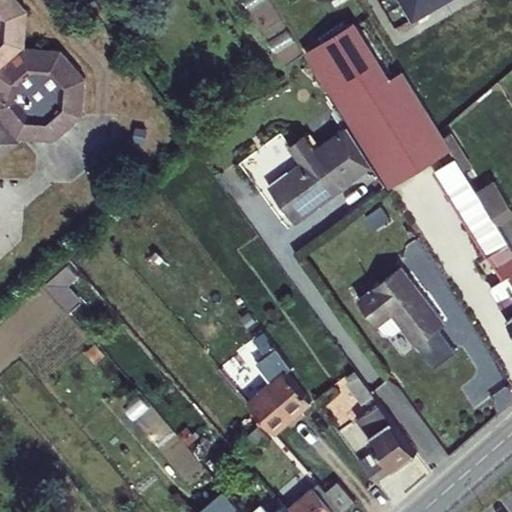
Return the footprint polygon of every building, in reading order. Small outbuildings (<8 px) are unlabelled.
[(0,0),(0,146),(18,132),(25,140),(51,142),(88,111),(85,109),(88,79),(59,44),(22,42),(26,7),(19,0),(0,0)] [(406,0),(413,10),(429,0),(406,0)] [(446,163),(386,67),(340,96),(399,192),(446,163)] [(313,169),(281,193),(308,229),(354,193),(354,192),(382,172),(359,136),(329,158),(317,142),(301,153),(313,169)] [(463,161),(445,172),(488,242),(506,231),(490,203),(463,161)] [(511,232),(511,201),(507,193),(490,203),(506,231),(508,235),(511,232)] [(511,318),(511,240),(508,235),(506,231),(488,242),(499,259),(505,255),(511,265),(511,292),(500,300),(511,318)] [(53,272),(42,284),(70,309),(81,297),(53,272)] [(455,335),(413,276),(370,306),(398,345),(414,333),(429,353),(455,335)] [(53,337),(80,337),(80,316),(53,316),(53,337)] [(26,337),(27,325),(4,324),(3,337),(26,337)] [(410,453),(348,369),(337,377),(340,381),(336,384),(350,404),(354,401),(361,410),(355,415),(366,430),(357,437),(368,452),(355,461),(369,482),(410,453)] [(309,407),(284,378),(248,408),(272,438),(309,407)] [(260,432),(245,445),(251,452),(266,439),(260,432)] [(353,504),(334,483),(322,493),(337,511),(345,511),(354,505),(353,504)] [(337,511),(322,493),(315,486),(284,511),(337,511)] [(235,511),(226,501),(213,511),(235,511)]
